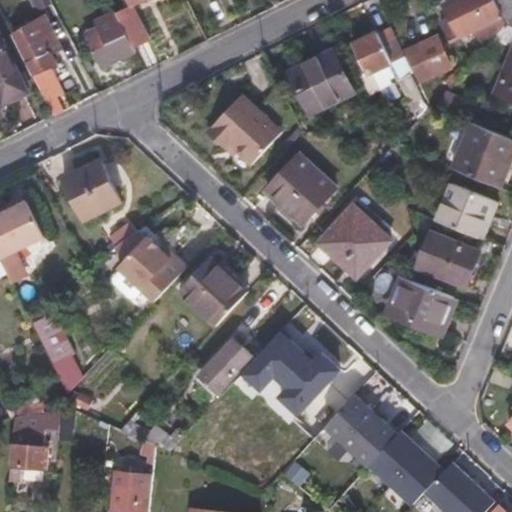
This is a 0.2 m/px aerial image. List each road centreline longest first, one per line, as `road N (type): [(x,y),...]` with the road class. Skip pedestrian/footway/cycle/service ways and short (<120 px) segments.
road 1 (residential): [(455,415),(117,102)]
road 2 (residential): [(326,0),(117,102)]
road 3 (residential): [(455,415),(511,275)]
road 4 (residential): [(117,102),(0,161)]
